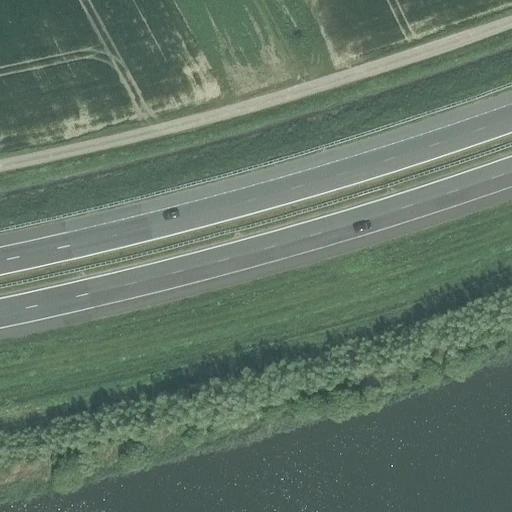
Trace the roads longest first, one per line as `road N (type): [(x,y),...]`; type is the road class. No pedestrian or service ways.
road 1 (unclassified): [(0,166),(232,112),(511,22)]
road 2 (motorway): [(511,117),(370,166),(0,259)]
road 3 (motorway): [(0,312),(390,215),(511,171)]
